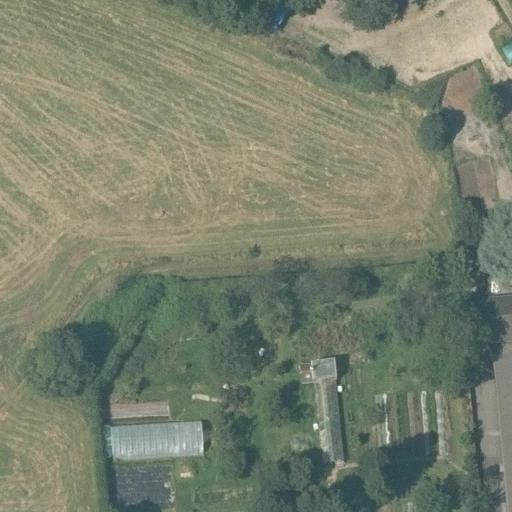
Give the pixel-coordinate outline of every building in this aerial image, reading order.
[(464,235),(511,234),(511,215),(464,215),(464,235)] [(511,300),(471,305),(476,349),(511,345),(511,300)] [(335,366),(299,368),(300,386),(336,384),(335,366)] [(511,511),(511,370),(497,371),(505,460),(509,511),(511,511)] [(345,468),(338,384),(314,386),(323,470),(345,468)]
